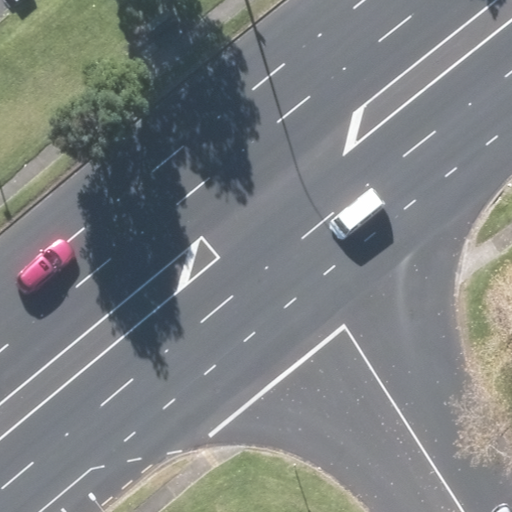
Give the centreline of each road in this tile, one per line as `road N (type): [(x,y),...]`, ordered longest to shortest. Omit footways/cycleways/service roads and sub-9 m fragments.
road 1 (residential): [(244,219),(441,511)]
road 2 (primary): [(511,23),(244,219)]
road 3 (primary): [(244,219),(0,423)]
